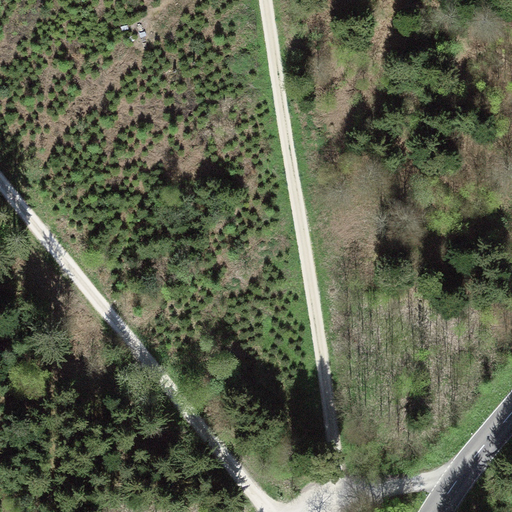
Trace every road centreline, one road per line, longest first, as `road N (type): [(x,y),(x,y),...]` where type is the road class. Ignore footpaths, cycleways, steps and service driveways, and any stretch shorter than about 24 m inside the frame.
road 1 (track): [(344,511),(265,0)]
road 2 (track): [(0,184),(267,511)]
road 3 (track): [(312,511),(345,496),(460,476)]
road 4 (tertiary): [(511,411),(440,511)]
